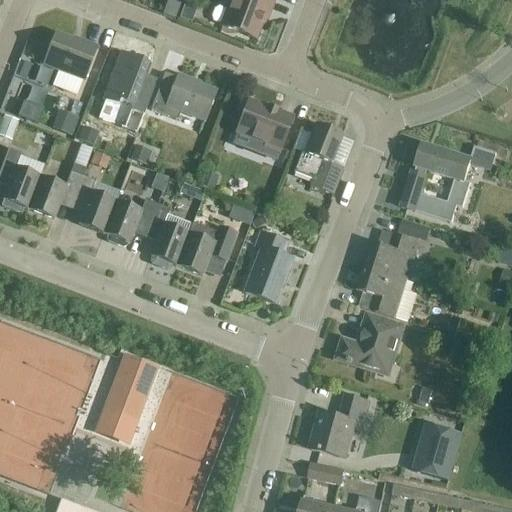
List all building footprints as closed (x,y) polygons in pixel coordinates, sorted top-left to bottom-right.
[(231,0),(227,12),(218,8),(213,11),(210,19),(212,24),(255,41),(266,14),(269,16),(275,0),(231,0)] [(167,5),(162,18),(175,23),(180,10),(167,5)] [(191,23),(195,12),(183,8),(179,19),(191,23)] [(82,45),(55,34),(44,65),(59,71),(58,73),(84,83),(97,48),(83,43),(82,45)] [(143,81),(149,65),(120,54),(103,101),(118,107),(120,103),(132,107),(130,112),(144,117),(156,86),(143,81)] [(176,80),(164,75),(150,112),(177,122),(180,114),(205,124),(217,93),(192,84),(192,82),(177,76),(176,80)] [(44,111),(23,103),(18,118),(39,125),(44,111)] [(248,103),(236,135),(252,141),(248,152),(263,157),(265,152),(278,158),(292,122),(278,117),(279,115),(248,103)] [(53,131),(72,138),(79,121),(59,114),(53,131)] [(17,123),(4,118),(0,128),(0,136),(10,141),(17,123)] [(300,133),(292,152),(300,155),(293,174),(313,182),(310,189),(332,197),(342,170),(331,166),(342,137),(316,127),(311,138),(300,133)] [(93,148),(98,135),(83,129),(78,143),(93,148)] [(130,160),(146,167),(151,154),(135,148),(130,160)] [(422,148),(416,169),(415,175),(413,174),(402,209),(452,225),(457,209),(463,210),(471,185),(465,183),(471,163),(422,148)] [(8,150),(0,172),(0,175),(11,179),(6,190),(2,202),(4,203),(2,208),(21,216),(23,210),(28,212),(40,180),(39,180),(45,165),(20,156),(21,155),(8,150)] [(90,166),(104,172),(109,160),(95,155),(90,166)] [(40,180),(28,212),(54,222),(59,208),(63,198),(74,203),(83,179),(86,169),(74,165),(70,174),(64,190),(40,180)] [(205,176),(201,187),(210,191),(215,180),(205,176)] [(83,179),(74,203),(85,207),(81,216),(77,226),(103,236),(115,205),(119,194),(94,185),(95,183),(83,179)] [(183,186),(179,196),(190,200),(200,204),(204,194),(194,190),(183,186)] [(140,214),(115,205),(103,236),(108,238),(107,241),(108,243),(123,249),(126,248),(127,245),(129,246),(137,226),(148,231),(157,207),(144,202),(140,214)] [(322,205),(318,214),(326,217),(329,208),(322,205)] [(157,207),(148,231),(159,235),(155,245),(150,258),(152,259),(151,263),(152,265),(167,271),(170,270),(171,267),(176,268),(188,237),(192,226),(167,216),(169,211),(157,207)] [(243,211),(238,225),(249,229),(254,215),(243,211)] [(250,225),(254,231),(265,225),(261,219),(250,225)] [(430,232),(401,223),(397,236),(427,245),(430,232)] [(188,237),(176,268),(202,278),(207,266),(209,259),(225,265),(236,237),(231,235),(219,230),(217,235),(192,226),(188,237)] [(287,245),(261,235),(256,249),(261,251),(244,295),(275,307),(292,261),(283,258),(287,245)] [(373,246),(366,269),(406,281),(418,244),(400,238),(395,252),(373,246)] [(511,256),(501,252),(497,264),(511,268),(511,256)] [(406,281),(366,269),(358,293),(380,299),(375,314),(394,320),(406,281)] [(511,274),(504,272),(500,284),(511,287),(511,274)] [(491,313),(488,321),(494,324),(497,316),(491,313)] [(343,343),(338,362),(372,372),(374,365),(390,369),(402,329),(367,318),(358,348),(343,343)] [(456,332),(459,321),(452,319),(449,330),(456,332)] [(158,370),(124,357),(104,409),(138,422),(158,370)] [(420,402),(428,404),(431,393),(424,391),(420,402)] [(321,416),(311,452),(343,461),(352,431),(361,433),(369,405),(346,398),(340,421),(321,416)] [(420,450),(414,473),(449,483),(462,437),(435,429),(429,452),(420,450)] [(311,466),(308,481),(339,488),(343,473),(311,466)] [(415,503),(417,493),(394,488),(391,498),(415,503)] [(440,498),(417,493),(415,503),(438,508),(440,498)] [(83,506),(62,498),(61,502),(56,511),(98,511),(88,508),(86,507),(83,506)] [(460,511),(463,503),(440,498),(438,508),(457,511),(460,511)] [(334,511),(313,507),(314,502),(304,500),(301,511),(334,511)] [(356,511),(335,511),(334,511),(379,511),(382,505),(360,500),(356,511)] [(484,511),(486,508),(463,503),(460,511),(484,511)]
